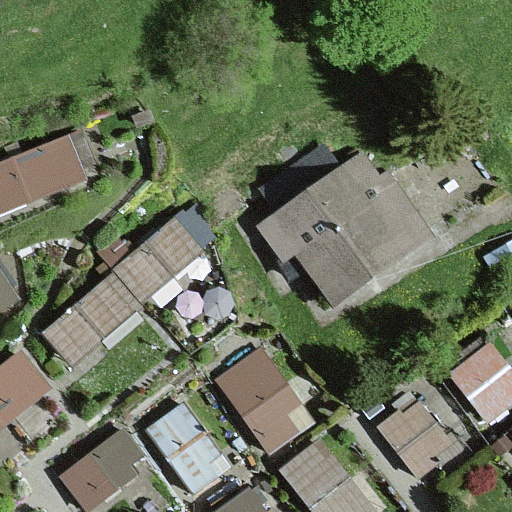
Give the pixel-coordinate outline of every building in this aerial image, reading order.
[(57,146),(0,169),(0,220),(75,190),(57,146)] [(332,146),(290,166),(302,189),(343,169),(332,146)] [(339,187),(253,236),(278,280),(292,272),(318,317),(390,276),(339,187)] [(170,233),(110,277),(140,317),(200,272),(170,233)] [(103,291),(30,349),(60,387),(133,329),(103,291)] [(511,390),(484,351),(442,381),(479,432),(511,409),(511,390)] [(259,365),(217,394),(264,463),(307,434),(259,365)] [(0,437),(41,404),(12,369),(0,379),(0,437)] [(413,414),(376,441),(411,489),(448,461),(413,414)] [(187,420),(150,445),(193,507),(230,483),(187,420)] [(115,448),(58,492),(74,511),(107,511),(143,484),(115,448)] [(359,511),(322,456),(284,482),(304,511),(359,511)] [(277,511),(264,494),(239,511),(277,511)]
